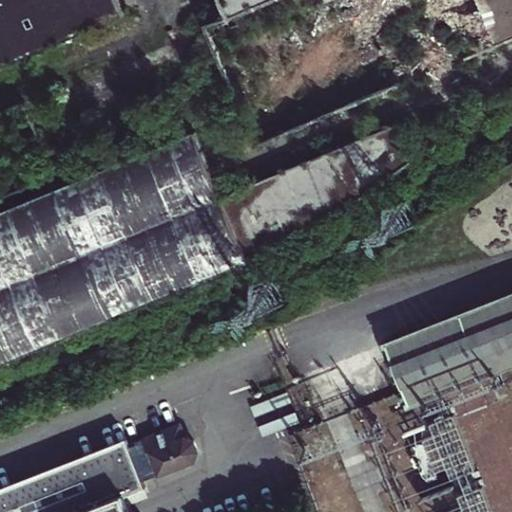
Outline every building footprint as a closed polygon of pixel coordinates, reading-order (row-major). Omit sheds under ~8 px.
[(0,0),(0,57),(122,5),(119,0),(0,0)] [(511,0),(224,0),(230,13),(205,23),(255,143),(511,35),(511,0)] [(25,99),(0,108),(0,193),(55,172),(25,99)] [(133,135),(169,120),(165,108),(128,122),(133,135)] [(0,207),(0,355),(248,253),(328,209),(409,156),(395,123),(223,192),(197,128),(0,207)] [(511,293),(387,343),(405,388),(411,402),(511,361),(511,293)] [(182,423),(0,494),(0,511),(131,511),(126,496),(148,487),(144,478),(195,459),(199,450),(182,423)]
